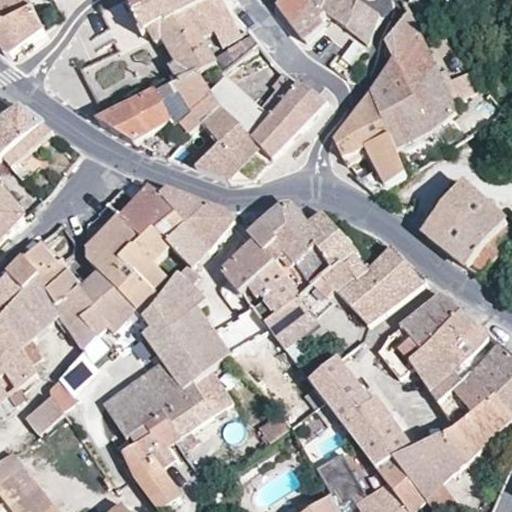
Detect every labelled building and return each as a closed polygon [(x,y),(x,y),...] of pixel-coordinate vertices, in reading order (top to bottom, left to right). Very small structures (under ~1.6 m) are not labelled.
[(0,0),(0,26),(33,5),(29,0),(0,0)] [(222,49),(243,35),(224,0),(130,0),(133,5),(130,7),(133,13),(136,12),(146,33),(144,34),(146,39),(153,36),(175,23),(177,24),(189,18),(204,40),(212,35),(222,49)] [(309,2),(305,0),(282,0),(279,4),(292,22),(309,2)] [(329,15),(335,20),(368,44),(382,15),(355,0),(305,0),(309,2),(292,22),(308,43),(327,27),(323,23),(329,15)] [(0,46),(9,58),(23,48),(47,31),(33,5),(0,26),(0,46)] [(434,61),(409,13),(386,41),(395,61),(371,94),(381,114),(413,96),(403,77),(434,61)] [(200,74),(201,76),(220,64),(217,58),(204,40),(189,18),(177,24),(175,23),(153,36),(159,46),(165,42),(179,66),(173,69),(181,83),(200,74)] [(226,72),(262,47),(253,36),(227,52),(225,52),(217,58),(220,64),(225,72),(226,72)] [(355,68),(365,53),(355,46),(344,61),(355,68)] [(381,114),(399,151),(433,134),(460,110),(434,61),(403,77),(413,96),(381,114)] [(201,76),(206,84),(225,72),(220,64),(201,76)] [(206,130),(225,111),(218,103),(210,90),(206,84),(201,76),(200,74),(181,83),(152,97),(166,127),(176,121),(191,113),(198,121),(181,129),(177,132),(191,143),(206,130)] [(225,75),(210,90),(218,103),(225,111),(254,140),(274,117),(225,75)] [(274,117),(254,140),(275,160),(331,104),(303,87),(290,99),(283,93),(272,104),(279,111),(274,117)] [(358,177),(377,193),(408,176),(399,151),(381,114),(371,94),(357,115),(337,143),(346,158),(369,149),(378,167),(358,177)] [(138,144),(160,130),(166,127),(152,97),(102,122),(138,144)] [(487,109),(496,119),(504,109),(496,99),(487,109)] [(486,132),(501,145),(511,131),(511,118),(504,109),(496,119),(486,132)] [(0,166),(7,161),(47,127),(25,111),(0,126),(0,166)] [(275,160),(254,140),(225,111),(206,130),(221,147),(199,169),(232,182),(255,181),(275,160)] [(176,121),(181,129),(198,121),(191,113),(176,121)] [(55,132),(47,127),(7,161),(12,168),(55,132)] [(159,228),(162,232),(180,214),(167,198),(163,195),(134,175),(108,204),(121,216),(131,226),(146,240),(159,228)] [(511,243),(511,227),(467,185),(426,233),(468,269),(479,275),(511,243)] [(0,246),(28,217),(0,186),(0,246)] [(162,232),(174,246),(189,264),(195,270),(217,250),(238,223),(238,221),(230,212),(169,188),(163,195),(167,198),(180,214),(162,232)] [(286,206),(251,239),(256,242),(276,268),(251,288),(258,297),(262,294),(268,302),(278,316),(299,300),(317,286),(335,272),(321,249),(310,224),(296,205),(286,206)] [(328,212),(310,224),(321,249),(335,272),(317,286),(333,303),(357,330),(366,323),(369,327),(427,282),(394,248),(368,273),(356,257),(360,252),(328,212)] [(87,260),(92,265),(131,226),(121,216),(88,250),(87,260)] [(85,322),(100,339),(110,330),(116,336),(138,312),(152,330),(145,338),(162,363),(101,407),(128,444),(166,417),(187,401),(185,396),(206,379),(158,311),(173,285),(156,266),(174,246),(162,232),(159,228),(146,240),(131,226),(92,265),(100,274),(117,290),(85,322)] [(276,268),(256,242),(229,269),(228,272),(228,273),(228,276),(229,278),(243,294),(245,293),(251,288),(276,268)] [(11,275),(27,295),(42,280),(59,265),(41,245),(11,275)] [(59,265),(42,280),(49,292),(70,273),(64,265),(62,263),(59,265)] [(189,264),(178,276),(191,287),(201,275),(195,270),(189,264)] [(27,295),(7,316),(34,362),(44,357),(36,341),(63,316),(84,356),(85,356),(100,339),(85,322),(117,290),(100,274),(87,286),(83,290),(70,273),(49,292),(42,280),(27,295)] [(0,320),(0,321),(7,316),(27,295),(11,275),(0,284),(0,320)] [(206,379),(213,373),(233,355),(201,310),(208,302),(191,287),(178,276),(173,285),(158,311),(206,379)] [(333,303),(317,286),(299,300),(315,319),(333,303)] [(444,294),(401,327),(424,351),(463,312),(444,294)] [(278,316),(267,324),(286,349),(318,323),(315,319),(299,300),(278,316)] [(268,302),(256,311),(267,324),(278,316),(268,302)] [(412,363),(420,374),(438,402),(462,381),(455,374),(462,367),(448,352),(478,325),(463,312),(424,351),(412,363)] [(7,316),(0,321),(0,406),(12,398),(21,391),(41,375),(34,362),(7,316)] [(491,337),(478,325),(448,352),(462,367),(491,337)] [(387,338),(378,351),(381,356),(404,384),(420,374),(412,363),(424,351),(401,327),(387,338)] [(438,402),(457,429),(499,398),(511,412),(511,355),(501,345),(462,381),(438,402)] [(97,369),(84,356),(61,381),(73,397),(97,369)] [(312,384),(345,427),(374,404),(355,378),(340,360),(327,370),(312,384)] [(302,372),(312,384),(327,370),(324,366),(320,370),(314,362),(302,372)] [(245,385),(252,379),(243,368),(237,374),(245,385)] [(166,417),(183,443),(234,405),(213,373),(206,379),(185,396),(187,401),(166,417)] [(73,397),(61,381),(50,393),(63,413),(76,402),(73,397)] [(21,391),(12,398),(19,408),(29,401),(21,391)] [(426,502),(433,511),(456,511),(459,510),(443,486),(511,422),(511,421),(511,412),(499,398),(457,429),(416,450),(398,462),(426,502)] [(345,427),(389,485),(410,511),(412,511),(426,502),(398,462),(416,450),(378,400),(374,404),(345,427)] [(275,442),(293,429),(283,415),(265,428),(275,442)] [(166,417),(128,444),(133,451),(125,457),(137,482),(152,506),(157,511),(173,511),(184,504),(157,468),(174,456),(171,452),(177,447),(183,443),(166,417)] [(0,466),(0,500),(9,511),(58,511),(13,456),(0,466)] [(410,511),(389,485),(357,506),(361,511),(410,511)] [(341,511),(333,499),(313,511),(341,511)] [(126,511),(118,501),(103,511),(126,511)]
